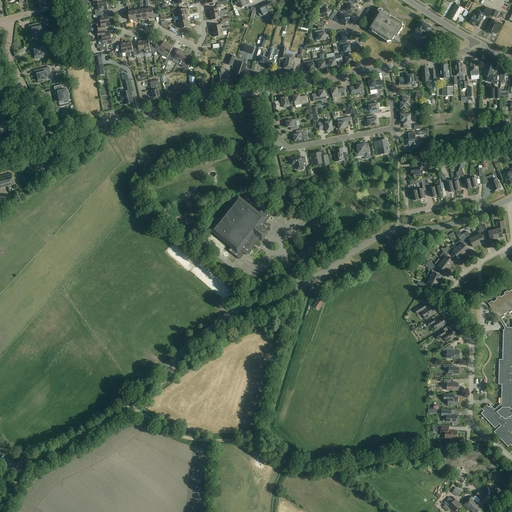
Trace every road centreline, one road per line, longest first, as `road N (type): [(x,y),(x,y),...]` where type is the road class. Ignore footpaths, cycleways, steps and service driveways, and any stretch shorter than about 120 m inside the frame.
road 1 (unclassified): [(0,472),(94,427),(157,385),(181,351),(230,312),(274,304),(380,235),(409,230)]
road 2 (track): [(468,441),(329,471),(284,460)]
road 3 (residential): [(393,129),(289,149),(276,137),(267,90)]
road 4 (track): [(284,460),(251,442),(183,438),(128,405)]
road 5 (unclassified): [(50,136),(203,103)]
